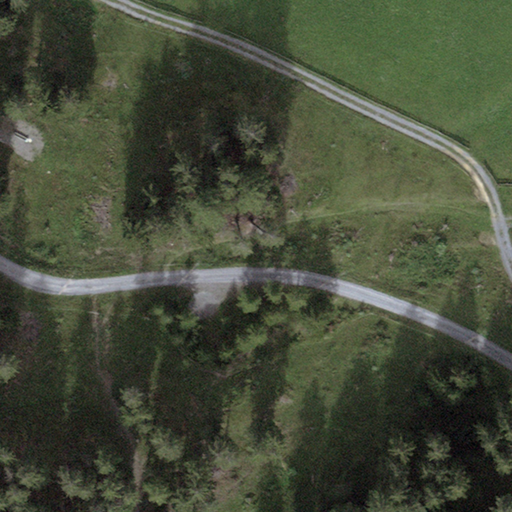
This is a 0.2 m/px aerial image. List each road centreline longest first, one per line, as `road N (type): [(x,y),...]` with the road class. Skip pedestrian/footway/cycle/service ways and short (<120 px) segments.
road 1 (track): [(511,363),(453,329),(341,286),(254,276),(39,286),(0,262)]
road 2 (track): [(511,270),(502,219),(482,178),(442,144),(121,0)]
